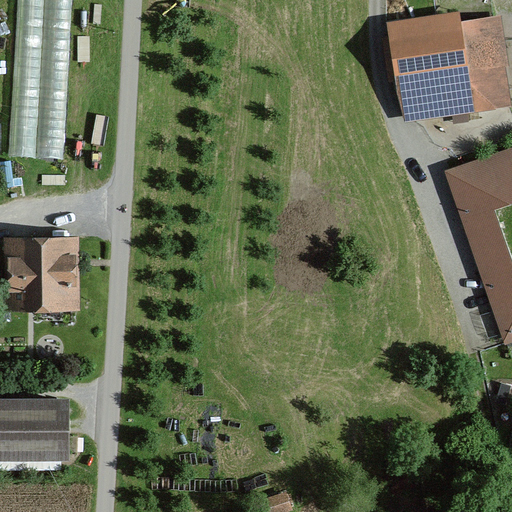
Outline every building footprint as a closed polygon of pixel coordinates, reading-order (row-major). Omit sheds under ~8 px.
[(68,161),(72,0),(17,0),(13,160),(68,161)] [(459,6),(387,17),(389,29),(382,31),(389,77),(396,76),(403,120),(511,103),(511,90),(500,11),(461,17),(459,6)] [(511,154),(453,174),(509,346),(511,344),(511,222),(508,211),(511,209),(511,154)] [(84,240),(9,242),(11,316),(85,314),(84,240)] [(81,403),(0,401),(0,455),(80,457),(81,403)] [(293,511),(288,495),(266,502),(268,511),(293,511)]
